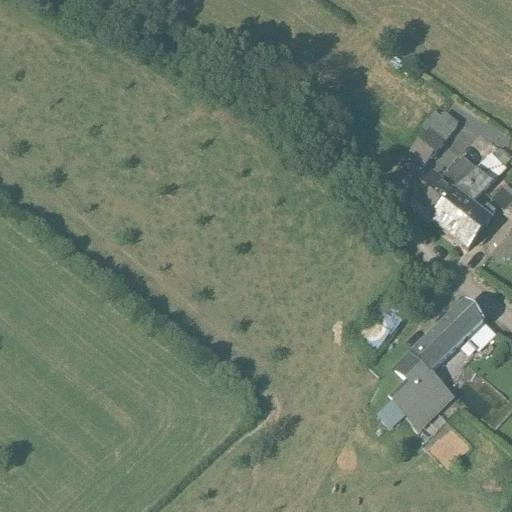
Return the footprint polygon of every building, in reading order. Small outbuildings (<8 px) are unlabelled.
[(428,137),(442,150),(453,138),(438,125),(428,137)] [(428,137),(407,162),(422,174),(442,150),(428,137)] [(493,164),(501,171),(509,163),(500,156),(493,164)] [(490,161),(473,176),(489,190),(504,174),(501,171),(493,164),(490,161)] [(459,164),(438,189),(450,199),(451,198),(452,199),(473,176),(459,164)] [(489,190),(473,176),(452,199),(467,212),(489,190)] [(431,183),(409,209),(429,226),(430,225),(452,199),(451,198),(450,199),(438,189),(431,183)] [(467,212),(452,199),(430,225),(467,255),(493,220),(484,212),(477,220),(467,212)] [(511,206),(501,219),(511,228),(511,206)] [(464,309),(412,362),(428,379),(429,378),(466,341),(481,325),(464,309)] [(481,325),(466,341),(469,343),(467,345),(477,354),(493,337),(481,325)] [(428,379),(412,362),(397,377),(411,391),(395,408),(418,431),(435,414),(426,405),(440,390),(429,378),(428,379)]
